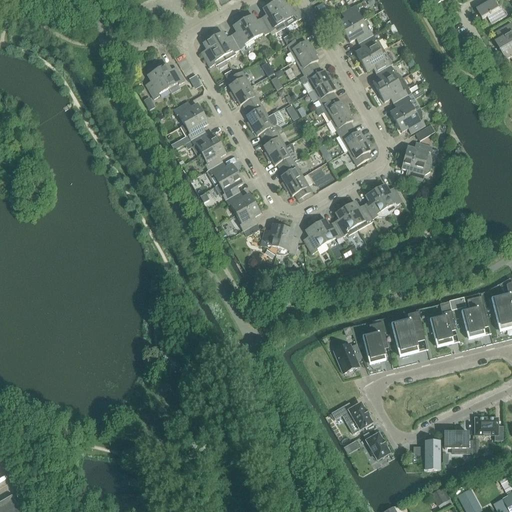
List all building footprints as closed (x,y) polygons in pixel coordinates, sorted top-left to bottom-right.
[(286,26),(295,21),(301,17),(293,4),(288,7),(283,0),(280,0),(273,5),(286,26)] [(500,10),(495,1),(477,11),(483,21),(488,18),(492,25),(507,17),(502,8),(500,10)] [(263,22),(269,32),(271,35),(286,26),(273,5),(263,10),(268,19),(263,22)] [(344,14),(347,19),(338,24),(344,34),(363,23),(357,13),(359,12),(356,7),(344,14)] [(264,36),(269,32),(263,22),(258,25),(253,16),(243,22),(253,39),(263,34),(264,36)] [(363,23),(344,34),(350,44),(358,39),(361,44),(373,37),(370,32),(372,31),(366,21),(363,23)] [(244,45),(253,39),(243,22),(233,28),(238,36),(233,39),(240,50),(245,47),(244,45)] [(496,43),(501,52),(511,46),(511,26),(511,24),(496,33),(500,40),(496,43)] [(226,61),(236,55),(235,53),(240,50),(233,39),(228,42),(223,33),(213,39),(226,61)] [(384,51),(379,41),(376,42),(373,37),(361,44),(364,49),(356,54),(361,64),(384,51)] [(210,68),(215,65),(216,67),(226,61),(213,39),(203,45),(208,53),(203,56),(210,68)] [(287,47),(296,62),(315,51),(312,46),(310,47),(307,42),(302,45),(299,40),(287,47)] [(511,46),(501,52),(507,62),(511,59),(511,60),(511,46)] [(296,62),(304,77),(305,77),(317,70),(314,65),(318,62),(315,57),(317,56),(315,51),(296,62)] [(375,69),(378,74),(390,67),(393,66),(384,51),(361,64),(367,74),(375,69)] [(398,63),(403,70),(410,65),(405,58),(398,63)] [(167,66),(157,71),(168,90),(178,84),(179,86),(184,83),(177,71),(172,74),(167,66)] [(373,84),(379,94),(403,80),(403,78),(402,77),(401,76),(399,75),(398,74),(397,73),(396,73),(394,72),(393,72),(390,67),(378,74),(381,79),(373,84)] [(304,77),(299,80),(301,83),(305,84),(308,83),(313,92),(332,81),(329,76),(327,77),(324,72),(320,75),(317,70),(305,77),(304,77)] [(148,77),(152,85),(147,88),(154,100),(160,97),(159,96),(168,90),(157,71),(148,77)] [(189,77),(195,82),(199,78),(193,72),(189,77)] [(230,94),(232,98),(251,88),(242,73),(230,80),(233,85),(229,87),(232,92),(230,94)] [(403,80),(379,94),(384,104),(393,99),(396,104),(412,95),(403,80)] [(313,92),(322,107),(334,100),(331,95),(336,92),(333,87),(335,86),(332,81),(313,92)] [(245,104),(248,110),(260,103),(251,88),(232,98),(235,103),(237,102),(240,107),(245,104)] [(390,114),(396,124),(421,110),(412,95),(396,104),(399,109),(390,114)] [(149,99),(144,102),(149,111),(155,108),(149,99)] [(322,107),(331,122),(349,111),(347,106),(344,108),(342,103),(337,105),(334,100),(322,107)] [(268,118),(260,103),(248,110),(251,115),(246,117),(249,123),(247,124),(250,129),(268,118)] [(179,116),(184,126),(203,115),(197,105),(189,110),(186,105),(174,112),(177,117),(179,116)] [(314,107),(305,113),(308,118),(317,112),(314,107)] [(410,129),(413,134),(425,127),(422,122),(422,120),(422,119),(422,117),(422,116),(422,114),(422,112),(421,111),(421,110),(396,124),(402,134),(410,129)] [(331,122),(339,137),(351,130),(348,125),(353,122),(350,117),(352,116),(349,111),(331,122)] [(295,114),(290,116),(294,122),(299,119),(295,114)] [(191,142),(203,135),(200,130),(209,125),(203,115),(184,126),(180,128),(186,138),(188,137),(191,142)] [(265,140),(277,133),(274,127),(276,126),(277,125),(277,124),(276,122),(276,121),(276,120),(276,119),(275,118),(275,117),(274,115),(268,118),(250,129),(253,133),(255,132),(258,137),(262,135),(265,140)] [(431,127),(416,135),(420,142),(435,134),(431,127)] [(339,137),(348,152),(367,141),(364,137),(362,138),(359,133),(354,135),(351,130),(339,137)] [(264,154),(267,159),(286,148),(277,133),(265,140),(268,145),(264,148),(266,153),(264,154)] [(191,142),(194,147),(192,148),(198,158),(220,145),(215,135),(206,140),(203,135),(191,142)] [(321,139),(316,142),(319,147),(325,144),(321,139)] [(370,146),(367,141),(348,152),(357,167),(369,160),(366,155),(370,152),(367,147),(370,146)] [(404,159),(425,165),(431,167),(431,165),(432,164),(432,162),(432,160),(432,159),(431,157),(431,156),(430,155),(432,149),(416,144),(414,150),(407,148),(404,159)] [(198,158),(204,168),(205,167),(208,172),(220,165),(218,160),(226,155),(220,145),(198,158)] [(282,170),(295,163),(297,161),(294,156),(294,155),(294,153),(294,152),(293,150),(293,149),(292,147),(292,146),(291,145),(286,148),(267,159),(270,164),(272,162),(275,168),(280,165),(282,170)] [(423,182),(424,176),(429,173),(431,167),(425,165),(404,159),(401,170),(407,172),(406,178),(407,178),(423,182)] [(282,184),(285,189),(303,178),(295,163),(282,170),(285,175),(281,178),(284,183),(282,184)] [(219,186),(238,175),(232,165),(223,170),(220,165),(208,172),(211,177),(213,176),(219,186)] [(235,190),(243,185),(238,175),(219,186),(215,188),(221,198),(223,197),(226,202),(238,195),(235,190)] [(312,193),(303,178),(285,189),(287,194),(289,192),(292,197),(297,195),(300,200),(312,193)] [(201,194),(208,202),(218,194),(211,186),(201,194)] [(375,192),(389,216),(390,215),(392,214),(393,213),(394,212),(395,211),(395,209),(396,208),(397,207),(402,203),(395,191),(390,194),(385,186),(375,192)] [(365,197),(370,206),(365,209),(372,221),(377,218),(379,218),(380,218),(382,218),(383,218),(385,217),(386,217),(388,216),(389,216),(375,192),(365,197)] [(418,192),(411,197),(415,204),(422,200),(418,192)] [(231,206),(236,216),(255,205),(249,195),(241,200),(238,195),(226,202),(229,207),(231,206)] [(365,209),(360,212),(355,203),(345,209),(358,231),(373,223),(372,221),(365,209)] [(243,232),(250,228),(255,225),(252,220),(261,215),(255,205),(236,216),(242,226),(240,227),(243,232)] [(342,238),(347,235),(348,237),(358,231),(345,209),(335,215),(340,223),(335,226),(342,238)] [(325,221),(315,226),(326,245),(336,239),(337,241),(342,238),(335,226),(330,229),(325,221)] [(256,226),(251,229),(254,235),(260,231),(256,226)] [(261,247),(267,249),(268,250),(269,251),(270,252),(271,253),(272,254),(274,255),(275,255),(277,256),(284,229),(273,226),(270,235),(264,234),(261,247)] [(316,251),(326,245),(315,226),(305,232),(310,240),(305,243),(312,255),(317,252),(316,251)] [(287,255),(288,255),(294,256),(298,243),(292,241),(295,232),(284,229),(277,256),(278,256),(279,256),(281,256),(283,256),(284,256),(285,256),(287,255)] [(509,295),(491,300),(500,333),(511,329),(511,283),(507,286),(509,295)] [(470,311),(461,313),(468,341),(485,337),(483,329),(482,330),(479,320),(486,318),(483,304),(481,298),(468,302),(470,311)] [(464,299),(449,303),(451,312),(452,312),(466,309),(464,299)] [(444,317),(430,321),(437,349),(453,345),(450,333),(449,333),(448,328),(454,326),(455,326),(451,312),(443,314),(444,317)] [(409,320),(391,325),(399,358),(419,354),(416,344),(416,341),(416,335),(423,334),(423,333),(418,313),(408,316),(409,320)] [(371,336),(362,338),(369,366),(386,362),(381,345),(387,343),(382,323),(369,327),(371,336)] [(359,368),(356,360),(362,358),(357,346),(351,348),(350,346),(334,353),(343,375),(348,373),(354,371),(359,368)] [(500,373),(500,361),(472,362),(472,373),(500,373)] [(344,407),(332,415),(335,421),(342,417),(353,435),(360,431),(372,424),(368,417),(366,412),(365,412),(361,405),(352,410),(349,405),(344,407)] [(498,421),(498,419),(497,419),(497,420),(488,420),(488,419),(485,419),(485,420),(476,420),(476,419),(475,419),(475,421),(475,437),(495,437),(495,442),(503,442),(503,428),(498,428),(498,421)] [(372,440),(368,434),(364,437),(367,442),(366,443),(377,462),(389,455),(385,448),(386,447),(383,442),(382,443),(378,436),(372,440)] [(466,450),(466,456),(473,456),(473,450),(473,442),(468,442),(468,434),(459,434),(454,434),(444,434),(444,450),(466,450)] [(423,443),(423,467),(439,467),(439,443),(423,443)] [(349,446),(344,449),(347,455),(353,452),(349,446)] [(447,502),(438,506),(441,511),(453,505),(444,489),(441,491),(447,502)] [(432,496),(438,506),(447,502),(441,491),(432,496)] [(481,511),(470,491),(458,497),(465,511),(481,511)] [(508,497),(503,500),(509,511),(511,511),(511,495),(510,493),(507,495),(508,497)] [(0,511),(21,511),(12,496),(0,503),(0,511)] [(509,511),(503,500),(494,505),(497,511),(509,511)]
